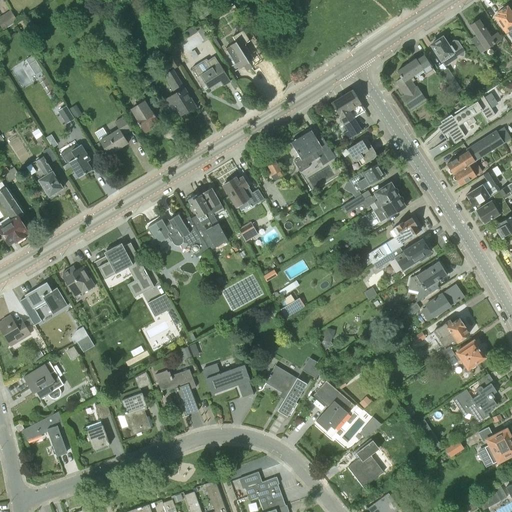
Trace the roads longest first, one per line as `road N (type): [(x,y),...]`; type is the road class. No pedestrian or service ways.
road 1 (tertiary): [(0,276),(353,64)]
road 2 (residential): [(336,511),(288,454),(233,434),(203,436),(19,501)]
road 3 (residential): [(511,315),(353,64)]
